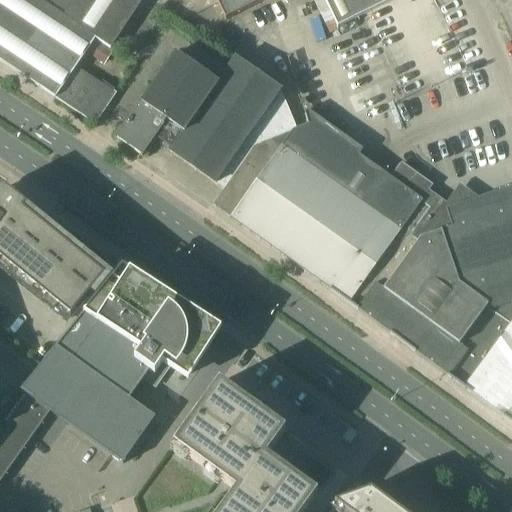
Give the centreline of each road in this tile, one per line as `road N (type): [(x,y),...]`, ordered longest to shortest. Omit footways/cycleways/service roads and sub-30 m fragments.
road 1 (secondary): [(511,467),(0,104)]
road 2 (secondary): [(0,144),(413,436)]
road 3 (unknown): [(377,152),(511,100)]
road 4 (secondary): [(413,436),(511,509)]
